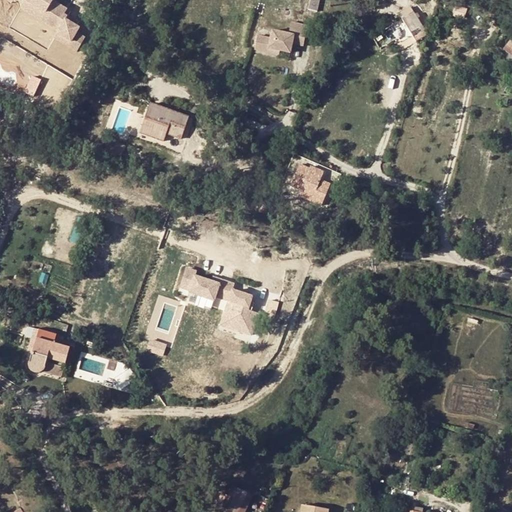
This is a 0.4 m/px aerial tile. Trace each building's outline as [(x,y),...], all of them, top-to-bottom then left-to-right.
[(46,12),(25,0),(23,4),(20,8),(41,20),(46,12)] [(25,0),(46,12),(41,20),(56,29),(64,14),(67,9),(53,1),(53,0),(25,0)] [(64,14),(56,29),(59,31),(66,19),(68,16),(64,14)] [(412,14),(405,18),(419,39),(426,35),(412,14)] [(419,39),(405,18),(401,21),(415,41),(419,39)] [(80,28),(66,19),(59,31),(57,33),(71,42),(68,46),(77,51),(86,37),(81,34),(79,35),(76,34),(77,32),(80,28)] [(260,36),(258,50),(270,52),(271,48),(293,51),(294,42),(295,38),(306,39),(308,24),(292,22),(290,32),(273,29),(272,38),(260,36)] [(71,42),(57,33),(55,38),(68,46),(71,42)] [(511,51),(505,46),(503,49),(511,56),(511,51)] [(148,127),(158,130),(155,137),(169,142),(173,130),(178,131),(177,135),(186,138),(194,117),(155,104),(148,127)] [(3,108),(0,107),(0,116),(8,118),(10,112),(3,110),(3,108)] [(148,127),(145,133),(155,137),(158,130),(148,127)] [(120,140),(114,148),(124,156),(130,148),(120,140)] [(318,179),(321,171),(309,166),(305,175),(308,176),(304,185),(326,194),(330,184),(318,179)] [(297,215),(299,209),(290,205),(288,211),(297,215)] [(243,318),(241,325),(240,331),(251,335),(257,314),(247,310),(251,297),(232,290),(225,312),(243,318)] [(69,348),(53,344),(56,335),(39,330),(36,339),(29,364),(29,365),(29,367),(30,369),(31,370),(33,371),(35,372),(36,372),(38,372),(40,371),(42,371),(44,367),(62,372),(69,348)] [(150,339),(148,351),(165,353),(167,341),(150,339)] [(42,371),(61,376),(62,372),(44,367),(42,371)] [(146,387),(145,398),(154,399),(155,388),(146,387)] [(238,511),(243,503),(246,504),(250,495),(233,487),(224,506),(236,511),(238,511)] [(243,503),(238,511),(242,511),(246,504),(243,503)]
